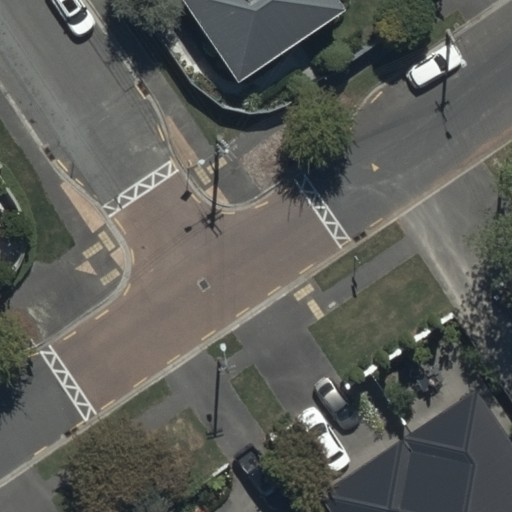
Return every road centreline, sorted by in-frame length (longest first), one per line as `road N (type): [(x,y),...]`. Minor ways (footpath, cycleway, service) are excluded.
road 1 (residential): [(511,76),(206,284)]
road 2 (residential): [(206,284),(15,0)]
road 3 (residential): [(206,284),(0,423)]
